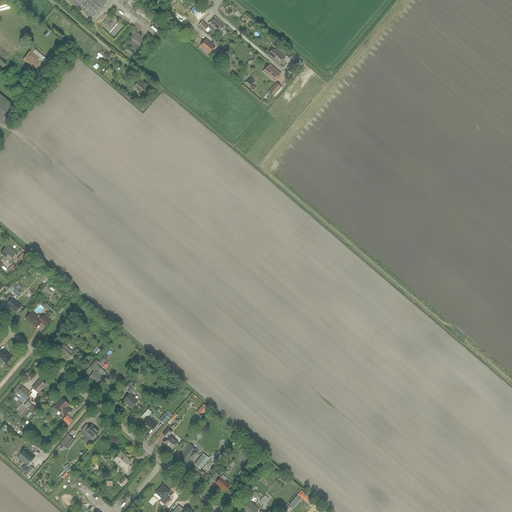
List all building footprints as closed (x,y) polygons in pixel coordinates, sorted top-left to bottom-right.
[(107,0),(70,0),(91,18),(107,0)] [(215,17),(209,23),(220,32),(225,26),(215,17)] [(205,31),(209,26),(203,21),(199,26),(205,31)] [(206,40),(200,46),(209,54),(215,47),(206,40)] [(39,73),(49,61),(33,48),(23,60),(39,73)] [(226,54),(221,49),(218,53),(223,57),(226,54)] [(279,64),(285,58),(275,49),(274,51),(272,49),(268,54),(279,64)] [(303,63),(290,52),(286,56),(299,67),(303,63)] [(268,65),(263,71),(275,81),(281,73),(271,65),(270,67),(268,65)] [(143,95),(148,88),(139,81),(135,85),(136,86),(135,88),(143,95)] [(277,83),(269,92),(274,96),(281,87),(277,83)] [(0,120),(13,105),(0,94),(0,120)] [(7,246),(0,254),(9,262),(16,254),(7,246)] [(24,261),(27,257),(23,253),(19,257),(24,261)] [(10,277),(12,274),(20,265),(19,264),(16,267),(13,265),(8,270),(7,269),(5,272),(10,277)] [(16,312),(21,306),(12,299),(13,297),(9,294),(5,298),(9,302),(7,304),(16,312)] [(49,310),(51,312),(53,310),(46,304),(44,307),(48,311),(49,310)] [(50,320),(45,315),(44,315),(40,320),(31,313),(26,319),(36,328),(41,323),(46,327),(51,321),(50,320)] [(61,345),(58,348),(60,349),(59,350),(62,353),(61,354),(67,359),(72,354),(75,356),(80,351),(77,348),(73,352),(64,344),(62,346),(61,345)] [(0,358),(6,364),(12,357),(3,349),(0,352),(0,358)] [(106,360),(103,358),(99,362),(96,360),(90,367),(95,371),(89,378),(93,380),(94,379),(98,382),(99,380),(103,383),(106,380),(102,377),(106,373),(97,365),(99,362),(102,365),(106,360)] [(32,388),(38,393),(46,385),(40,380),(32,388)] [(127,390),(129,388),(131,385),(133,383),(130,381),(126,386),(124,388),(127,390)] [(132,408),(138,401),(130,394),(135,388),(131,385),(129,388),(127,390),(130,393),(123,401),(132,408)] [(26,400),(31,394),(23,386),(17,393),(21,396),(25,399),(26,400)] [(69,405),(62,399),(56,407),(62,413),(62,412),(65,415),(69,410),(66,408),(69,405)] [(204,404),(196,413),(201,417),(208,408),(204,404)] [(164,414),(159,420),(164,424),(171,415),(167,412),(164,414)] [(68,425),(73,420),(67,415),(62,420),(68,425)] [(153,429),(158,423),(148,415),(143,421),(153,429)] [(89,427),(86,424),(81,431),(87,436),(87,437),(87,438),(90,441),(91,441),(99,432),(96,429),(92,425),(89,427)] [(166,438),(163,442),(172,449),(178,442),(169,435),(172,431),(168,428),(163,434),(166,438)] [(67,450),(75,441),(70,437),(67,441),(65,439),(61,444),(67,450)] [(189,444),(181,454),(182,456),(181,457),(188,462),(198,450),(189,444)] [(36,456),(27,449),(26,450),(25,449),(22,452),(23,453),(22,454),(24,456),(24,457),(30,462),(36,456)] [(121,452),(114,460),(119,465),(120,464),(124,468),(123,469),(126,472),(131,467),(129,465),(131,462),(126,457),(121,452)] [(226,454),(223,452),(216,460),(219,463),(226,454)] [(200,469),(209,458),(204,454),(195,464),(200,469)] [(29,470),(24,466),(21,469),(26,473),(24,475),(28,478),(35,469),(32,466),(29,470)] [(279,479),(285,484),(290,478),(284,473),(279,479)] [(215,474),(212,478),(213,479),(216,482),(215,483),(225,491),(230,485),(220,477),(221,477),(218,474),(217,475),(215,474)] [(125,477),(119,483),(124,487),(129,481),(125,477)] [(163,485),(156,493),(162,498),(160,500),(165,505),(170,499),(167,496),(170,492),(163,485)] [(248,504),(244,508),(248,511),(256,511),(258,510),(255,508),(256,507),(250,501),(254,497),(255,498),(259,494),(256,491),(252,495),(251,495),(245,502),(248,504)] [(308,503),(311,499),(303,492),(300,496),(308,503)] [(265,495),(259,501),(263,505),(262,507),(264,508),(268,504),(266,503),(270,499),(265,495)]
